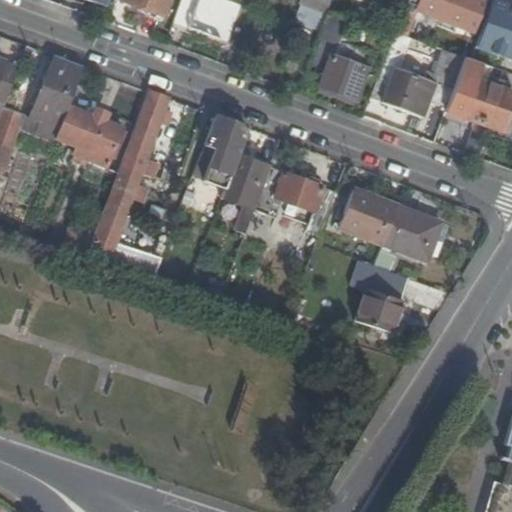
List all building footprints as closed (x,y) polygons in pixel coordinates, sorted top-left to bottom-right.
[(123,0),(162,15),(167,0),(123,0)] [(218,37),(229,8),(207,0),(183,0),(176,20),(218,37)] [(326,13),(330,0),(300,0),(299,4),(326,13)] [(405,0),(401,13),(413,17),(417,8),(465,27),(476,0),(405,0)] [(511,5),(506,3),(489,51),(511,58),(511,5)] [(230,7),(229,8),(218,37),(217,38),(229,42),(241,11),(230,7)] [(296,36),(315,43),(319,31),(300,23),(296,36)] [(315,43),(302,76),(320,83),(319,87),(349,97),(359,72),(361,67),(349,64),(354,51),(335,45),(338,38),(319,31),(315,43)] [(428,100),(446,107),(465,57),(444,49),(432,82),(399,70),(411,38),(394,32),(370,97),(421,116),(428,100)] [(283,69),(302,76),(315,43),(296,36),(295,36),(283,69)] [(57,133),(68,106),(82,66),(55,57),(49,69),(30,116),(53,124),(50,131),(57,133)] [(0,101),(5,103),(18,69),(4,64),(5,61),(0,59),(0,101)] [(511,93),(499,89),(501,82),(479,75),(464,118),(501,132),(511,100),(511,93)] [(149,91),(87,255),(152,277),(160,257),(114,243),(168,98),(149,91)] [(57,133),(56,138),(79,147),(77,153),(106,164),(121,125),(104,118),(106,113),(92,109),(90,114),(68,106),(57,133)] [(0,115),(0,172),(22,114),(3,107),(0,115)] [(192,178),(223,189),(229,173),(236,155),(246,127),(215,115),(192,178)] [(223,189),(220,197),(253,209),(255,204),(262,185),(256,182),(263,164),(236,155),(229,173),(223,189)] [(262,185),(255,204),(268,209),(271,202),(276,204),(278,199),(313,212),(310,218),(323,223),(335,191),(269,166),(262,185)] [(382,244),(396,206),(353,190),(338,227),(382,244)] [(441,223),(396,206),(382,244),(426,261),(441,223)] [(441,223),(426,261),(433,264),(448,225),(441,223)] [(69,233),(63,247),(86,255),(92,241),(69,233)] [(374,265),(390,271),(396,257),(379,251),(374,265)] [(389,331),(408,277),(390,271),(374,265),(359,260),(351,285),(365,290),(355,319),(389,331)] [(287,321),(298,324),(308,299),(296,295),(287,321)] [(511,511),(511,410),(504,440),(509,442),(507,452),(500,451),(499,454),(509,457),(502,480),(493,478),(482,511),(511,511)]
